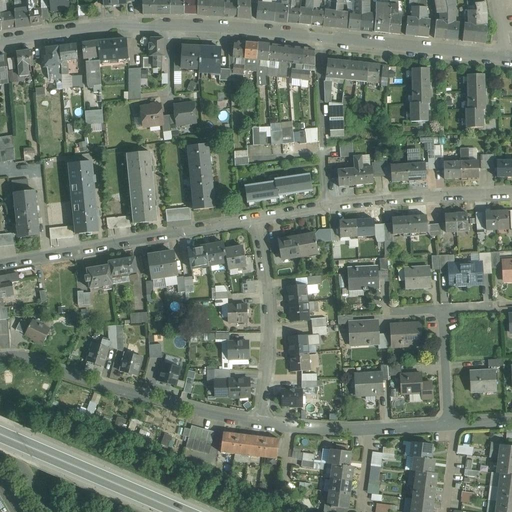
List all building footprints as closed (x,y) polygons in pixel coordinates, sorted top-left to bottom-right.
[(15,11),(15,13),(16,29),(31,27),(28,0),(25,0),(26,9),(21,10),(15,11)] [(34,0),(28,0),(31,27),(42,25),(42,21),(41,9),(35,10),(34,0)] [(49,0),(51,11),(69,9),(68,1),(69,1),(69,0),(49,0)] [(150,14),(149,0),(142,0),(143,14),(150,14)] [(170,0),(156,0),(157,14),(170,15),(170,0)] [(170,0),(170,15),(184,15),(183,0),(170,0)] [(183,0),(184,15),(197,15),(197,0),(183,0)] [(197,0),(197,15),(210,16),(211,0),(210,0),(197,0)] [(224,1),(217,1),(216,0),(210,0),(211,0),(210,16),(224,17),(224,1)] [(224,1),(224,17),(237,18),(237,0),(231,0),(231,2),(224,1)] [(250,0),(237,0),(237,18),(251,19),(250,0)] [(262,0),(262,4),(259,4),(257,20),(274,21),(276,6),(271,5),(271,0),(262,0)] [(282,0),(282,6),(276,6),(274,21),(287,23),(289,0),(282,0)] [(295,0),(289,0),(287,23),(299,24),(301,8),(294,7),(295,5),(295,0)] [(306,0),(305,9),(301,8),(299,24),(311,25),(313,9),(313,0),(306,0)] [(325,11),(317,10),(319,7),(319,0),(313,0),(313,9),(311,25),(323,27),(325,11)] [(331,11),(325,11),(323,27),(335,28),(337,2),(336,0),(329,0),(330,2),(330,8),(331,11)] [(348,13),(340,12),(342,9),(343,4),(346,5),(345,0),(336,0),(337,2),(335,28),(347,29),(348,13)] [(355,13),(351,12),(349,29),(360,31),(362,13),(361,0),(351,0),(352,2),(354,2),(355,13)] [(369,0),(361,0),(362,13),(360,31),(372,32),(373,14),(369,14),(369,0)] [(397,0),(390,0),(390,5),(390,16),(389,34),(400,35),(401,17),(398,17),(398,4),(397,0)] [(445,0),(435,0),(437,10),(437,13),(440,14),(440,22),(436,21),(434,38),(446,40),(447,22),(447,11),(447,8),(445,0)] [(455,5),(453,0),(445,0),(447,8),(447,11),(447,22),(446,40),(457,41),(459,23),(455,23),(454,11),(455,5)] [(3,1),(0,1),(0,14),(0,15),(1,31),(16,29),(15,13),(7,14),(5,1),(3,1)] [(484,3),(474,4),(475,11),(477,18),(474,42),(486,44),(487,26),(486,26),(486,16),(484,3)] [(390,5),(376,4),(376,14),(375,32),(389,34),(390,16),(390,5)] [(419,7),(411,7),(411,18),(408,18),(406,35),(417,37),(419,19),(419,7)] [(422,7),(419,7),(419,19),(417,37),(428,38),(430,20),(426,20),(426,8),(422,7)] [(475,11),(468,11),(469,24),(465,24),(463,41),(474,42),(477,18),(475,11)] [(165,39),(149,38),(149,57),(152,57),(152,69),(162,69),(162,57),(165,57),(165,39)] [(126,39),(98,41),(99,62),(128,59),(126,39)] [(98,41),(82,43),(84,60),(92,58),(92,62),(99,62),(98,41)] [(246,43),(234,42),(234,45),(232,64),(234,64),(236,64),(237,58),(244,59),(246,43)] [(258,44),(246,43),(244,59),(256,60),(258,44)] [(76,44),(59,47),(60,62),(66,61),(77,60),(76,44)] [(269,45),(258,44),(256,60),(267,61),(269,45)] [(281,46),(269,45),(267,61),(279,62),(281,46)] [(200,47),(182,46),(181,61),(181,68),(199,69),(200,47)] [(292,47),(281,46),(279,62),(278,68),(278,77),(286,78),(288,63),(290,63),(292,47)] [(61,66),(60,62),(59,47),(44,49),(44,55),(43,56),(44,68),(48,68),(61,66)] [(221,48),(200,47),(199,69),(199,72),(210,72),(210,73),(219,74),(220,74),(220,69),(221,48)] [(303,49),(292,47),(290,63),(301,65),(303,49)] [(315,50),(303,49),(301,65),(315,66),(315,50)] [(31,51),(16,53),(18,66),(19,76),(29,75),(27,64),(33,63),(31,51)] [(6,55),(0,56),(0,85),(9,84),(6,55)] [(347,61),(328,59),(327,69),(326,69),(325,69),(324,75),(325,76),(326,76),(326,78),(334,79),(334,82),(343,83),(343,78),(345,78),(347,61)] [(358,63),(347,61),(345,78),(356,79),(358,63)] [(92,62),(87,62),(88,86),(90,86),(101,86),(99,62),(92,62)] [(369,64),(358,63),(356,79),(367,80),(369,64)] [(236,64),(234,64),(233,74),(243,74),(244,65),(236,64)] [(381,65),(369,64),(367,80),(367,83),(375,84),(376,81),(379,82),(381,65)] [(254,66),(244,65),(243,74),(253,75),(254,66)] [(61,75),(61,66),(48,68),(49,80),(62,79),(61,75)] [(266,67),(256,66),(257,75),(265,75),(266,67)] [(278,68),(270,67),(269,76),(278,77),(278,68)] [(141,69),(129,69),(129,92),(140,92),(141,69)] [(229,70),(220,69),(220,74),(219,74),(219,80),(230,81),(230,73),(229,70)] [(420,70),(421,121),(428,121),(428,104),(429,104),(429,69),(420,70)] [(301,70),(292,70),(291,79),(300,79),(301,70)] [(310,71),(301,70),(300,79),(309,80),(310,71)] [(421,121),(420,70),(412,70),(413,104),(411,104),(411,121),(421,121)] [(475,128),(475,76),(468,76),(468,110),(466,110),(466,128),(475,128)] [(475,76),(475,128),(483,128),(482,110),(484,110),(484,76),(475,76)] [(101,86),(90,86),(91,89),(93,89),(93,93),(99,93),(99,94),(101,94),(101,86)] [(193,103),(176,105),(177,113),(175,113),(175,115),(177,125),(187,123),(187,124),(196,123),(193,103)] [(331,103),(329,103),(330,125),(344,124),(343,105),(331,103)] [(160,105),(141,108),(141,111),(139,113),(140,117),(142,119),(143,127),(162,124),(163,124),(162,116),(160,105)] [(102,110),(85,112),(86,125),(103,124),(102,110)] [(169,115),(162,116),(163,124),(162,124),(163,133),(171,131),(169,115)] [(175,115),(169,115),(171,131),(178,130),(177,125),(175,115)] [(293,128),(281,129),(281,131),(282,131),(282,145),(294,143),(293,128)] [(317,129),(305,129),(305,132),(306,144),(318,143),(317,129)] [(171,131),(163,133),(164,141),(172,139),(171,131)] [(281,131),(270,132),(271,145),(282,145),(282,131),(281,131)] [(13,135),(0,137),(0,150),(6,150),(14,148),(13,135)] [(352,143),(339,145),(340,158),(353,156),(352,143)] [(209,144),(187,146),(190,178),(212,176),(209,144)] [(15,160),(14,148),(6,150),(8,162),(15,160)] [(33,149),(23,149),(24,159),(28,159),(28,161),(34,160),(33,149)] [(476,149),(461,149),(461,162),(461,179),(479,179),(479,162),(476,162),(476,149)] [(418,151),(407,151),(407,164),(419,163),(418,151)] [(130,189),(153,187),(152,173),(154,173),(153,167),(151,167),(150,152),(127,154),(130,189)] [(371,167),(363,168),(361,156),(353,156),(354,168),(356,186),(373,184),(371,167)] [(248,157),(234,158),(235,167),(248,165),(248,157)] [(511,161),(497,161),(497,178),(511,178),(511,161)] [(72,199),(95,198),(94,183),(95,182),(95,177),(93,177),(92,162),(69,164),(72,199)] [(461,162),(443,163),(444,180),(461,179),(461,162)] [(419,163),(407,164),(408,181),(425,180),(424,163),(419,163)] [(407,164),(390,165),(391,182),(408,181),(407,164)] [(354,168),(337,170),(338,187),(356,186),(354,168)] [(276,182),(278,197),(313,191),(310,175),(275,180),(276,182)] [(212,176),(190,178),(193,211),(215,208),(212,176)] [(27,179),(12,181),(13,193),(28,191),(27,179)] [(278,197),(276,182),(245,187),(248,203),(279,199),(278,197)] [(153,187),(130,189),(133,224),(157,222),(155,207),(157,207),(156,201),(155,201),(153,187)] [(16,214),(38,212),(35,191),(28,191),(13,193),(16,214)] [(95,198),(72,199),(75,234),(98,231),(97,217),(99,217),(98,211),(96,211),(95,198)] [(189,208),(166,210),(167,222),(191,220),(189,208)] [(38,212),(16,214),(18,235),(40,232),(38,212)] [(456,214),(446,214),(446,212),(442,212),(442,220),(445,220),(446,233),(457,232),(456,214)] [(497,212),(485,213),(486,231),(498,231),(497,212)] [(508,212),(497,212),(498,231),(509,230),(508,212)] [(467,213),(456,214),(457,232),(468,231),(467,213)] [(130,216),(106,219),(107,230),(131,228),(130,216)] [(426,216),(409,217),(410,234),(427,233),(426,216)] [(409,217),(392,218),(392,227),(393,235),(410,234),(409,217)] [(373,219),(356,220),(357,237),(375,236),(373,219)] [(356,220),(339,221),(340,238),(357,237),(356,220)] [(72,226),(49,228),(50,239),(73,237),(72,226)] [(384,227),(376,228),(377,242),(384,242),(384,227)] [(392,227),(384,227),(384,242),(393,242),(393,235),(392,227)] [(331,230),(319,231),(319,242),(332,241),(331,230)] [(14,233),(0,234),(0,246),(15,245),(14,233)] [(315,234),(296,237),(300,256),(318,253),(315,234)] [(296,237),(278,240),(282,260),(300,256),(296,237)] [(341,238),(341,239),(351,239),(351,247),(358,246),(358,238),(341,238)] [(223,243),(205,246),(209,265),(227,262),(225,250),(223,243)] [(205,246),(187,249),(191,269),(209,265),(205,246)] [(243,247),(225,250),(227,262),(228,269),(246,266),(243,247)] [(173,252),(161,254),(164,277),(177,275),(173,252)] [(499,252),(491,253),(492,269),(500,268),(499,252)] [(491,253),(479,254),(479,263),(482,263),(482,269),(492,269),(491,253)] [(161,254),(148,256),(151,279),(164,277),(161,254)] [(448,255),(439,256),(440,270),(440,274),(449,273),(448,265),(449,265),(448,255)] [(439,256),(431,256),(432,270),(440,270),(439,256)] [(134,258),(109,262),(109,265),(112,279),(128,276),(128,273),(136,272),(134,258)] [(387,259),(379,259),(380,273),(388,272),(387,259)] [(511,260),(502,261),(503,281),(511,280),(511,260)] [(462,265),(463,286),(467,286),(469,284),(476,284),(483,284),(482,275),(482,269),(482,263),(479,263),(462,265)] [(109,265),(87,269),(88,276),(85,276),(86,282),(89,282),(90,289),(113,285),(112,279),(109,265)] [(463,286),(462,265),(449,265),(448,265),(449,273),(450,285),(454,285),(457,286),(463,286)] [(377,267),(349,268),(349,275),(347,275),(348,290),(349,289),(349,288),(357,288),(357,289),(363,289),(363,292),(365,292),(364,289),(378,288),(377,267)] [(430,268),(404,269),(405,288),(431,287),(430,268)] [(0,284),(11,283),(19,281),(18,274),(0,276),(0,284)] [(320,276),(308,277),(308,285),(321,284),(320,276)] [(184,277),(177,278),(178,293),(185,292),(184,278),(184,277)] [(193,277),(184,278),(185,292),(194,291),(193,277)] [(153,281),(145,282),(146,296),(153,295),(153,281)] [(254,281),(242,282),(243,294),(255,293),(254,281)] [(0,284),(0,297),(1,297),(1,292),(5,292),(6,295),(13,294),(11,283),(0,284)] [(306,285),(288,287),(289,304),(307,302),(306,285)] [(307,302),(289,304),(291,321),(309,320),(308,312),(317,311),(317,302),(307,302)] [(247,305),(228,305),(228,322),(248,322),(247,305)] [(148,322),(147,313),(131,313),(131,323),(148,322)] [(352,315),(338,316),(338,324),(350,324),(353,324),(353,322),(352,315)] [(325,318),(311,319),(312,327),(326,326),(325,318)] [(27,323),(21,320),(16,329),(22,332),(27,323)] [(50,329),(32,320),(25,334),(32,338),(31,339),(43,344),(50,329)] [(364,322),(353,322),(353,324),(350,324),(351,345),(369,345),(370,345),(370,344),(378,344),(378,334),(377,321),(377,322),(364,322)] [(420,324),(391,325),(391,334),(392,345),(393,345),(421,344),(420,324)] [(115,326),(107,326),(109,347),(117,350),(117,349),(115,326)] [(312,335),(289,337),(290,354),(308,353),(307,346),(318,345),(317,335),(327,335),(326,332),(312,333),(312,335)] [(386,334),(378,334),(378,344),(378,349),(386,349),(386,334)] [(248,341),(229,342),(229,359),(249,358),(248,341)] [(109,347),(93,342),(87,361),(104,366),(109,347)] [(161,345),(149,345),(150,358),(162,358),(161,345)] [(142,357),(125,352),(120,371),(137,376),(142,357)] [(308,353),(290,354),(292,372),(309,370),(308,353)] [(181,367),(164,363),(159,382),(176,386),(181,367)] [(400,365),(387,366),(388,376),(400,375),(401,375),(400,365)] [(215,369),(215,381),(230,381),(230,380),(230,370),(215,369)] [(495,371),(470,372),(471,392),(497,390),(495,371)] [(381,374),(354,375),(355,395),(383,394),(382,381),(382,374),(381,374)] [(401,375),(400,375),(401,394),(421,393),(421,399),(432,399),(431,383),(421,383),(421,374),(401,375)] [(183,392),(190,394),(194,379),(187,378),(183,392)] [(249,379),(230,380),(230,381),(231,396),(231,397),(250,396),(249,379)] [(215,396),(231,396),(230,381),(215,381),(214,381),(215,396)] [(303,407),(303,389),(282,390),(283,406),(290,406),(290,407),(303,407)] [(90,401),(85,412),(90,415),(96,403),(90,401)] [(197,427),(191,426),(190,429),(188,437),(194,439),(194,438),(197,427)] [(203,429),(197,427),(194,438),(194,439),(200,440),(203,429)] [(209,430),(203,429),(200,440),(206,442),(209,430)] [(215,432),(209,430),(206,442),(211,443),(215,432)] [(237,434),(223,432),(221,452),(235,453),(237,434)] [(251,435),(237,434),(235,453),(249,455),(251,435)] [(265,437),(251,435),(249,455),(262,457),(265,437)] [(194,439),(188,437),(186,448),(209,454),(211,443),(206,442),(200,440),(194,439)] [(279,439),(265,437),(262,457),(277,459),(279,439)] [(432,444),(412,442),(410,456),(414,457),(430,459),(432,444)] [(458,453),(473,454),(474,446),(459,444),(458,453)] [(511,446),(501,445),(492,444),(491,456),(499,457),(499,459),(511,460),(511,446)] [(351,452),(330,449),(329,463),(333,464),(349,466),(351,452)] [(303,453),(301,466),(313,468),(315,455),(303,453)] [(430,459),(414,457),(413,471),(416,471),(433,473),(434,459),(430,459)] [(511,460),(499,459),(497,473),(501,474),(511,474),(511,460)] [(349,466),(333,464),(331,478),(351,480),(353,466),(349,466)] [(369,487),(378,488),(380,470),(371,469),(369,487)] [(479,471),(465,469),(464,475),(478,477),(479,471)] [(433,473),(416,471),(415,485),(435,488),(437,474),(433,473)] [(511,474),(501,474),(499,487),(511,489),(511,474)] [(351,480),(331,478),(329,492),(349,494),(351,480)] [(435,488),(415,485),(413,499),(433,501),(435,488)] [(511,489),(499,487),(491,486),(491,487),(490,487),(489,500),(497,501),(498,501),(511,503),(511,489)] [(349,494),(329,492),(327,506),(335,507),(348,508),(349,494)] [(431,511),(433,501),(413,499),(411,511),(431,511)] [(511,511),(511,503),(498,501),(497,501),(496,511),(511,511)]
